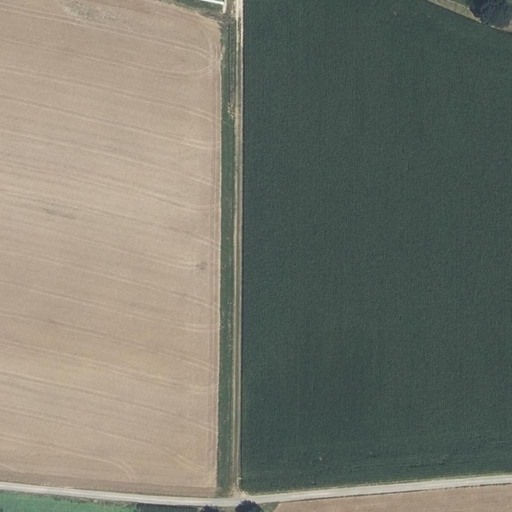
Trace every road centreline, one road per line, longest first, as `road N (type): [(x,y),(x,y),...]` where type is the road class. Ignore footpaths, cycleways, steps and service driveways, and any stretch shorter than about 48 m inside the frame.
road 1 (track): [(0,487),(201,505),(511,482)]
road 2 (track): [(238,0),(236,511)]
